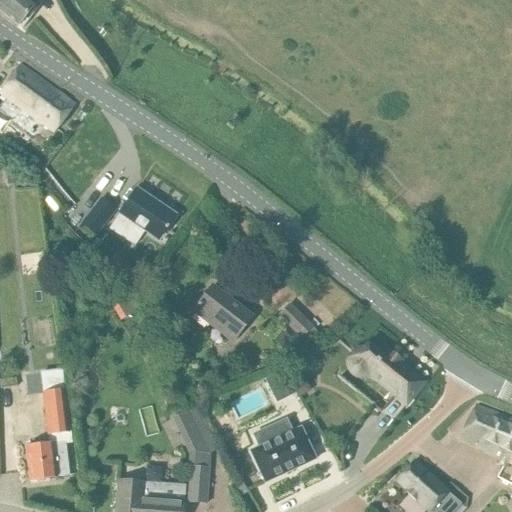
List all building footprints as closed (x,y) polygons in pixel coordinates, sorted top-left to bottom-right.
[(30,0),(0,0),(0,11),(18,26),(35,4),(30,0)] [(0,92),(55,132),(75,105),(21,65),(13,75),(0,92)] [(16,175),(7,176),(7,185),(16,184),(16,175)] [(110,230),(135,247),(145,231),(158,240),(166,228),(167,229),(169,227),(167,226),(175,215),(137,189),(110,230)] [(52,195),(45,201),(55,213),(62,207),(52,195)] [(97,234),(116,211),(102,199),(82,223),(97,234)] [(46,255),(38,256),(40,274),(49,273),(46,255)] [(115,255),(103,267),(127,288),(138,276),(115,255)] [(156,283),(153,286),(153,290),(156,293),(161,293),(164,290),(164,286),(161,283),(156,283)] [(252,316),(213,287),(194,311),(233,341),(252,316)] [(138,310),(125,288),(108,298),(121,320),(138,310)] [(290,305),(279,316),(301,338),(313,327),(290,305)] [(286,352),(295,342),(284,331),(274,341),(286,352)] [(373,378),(393,395),(395,396),(406,405),(407,403),(424,383),(386,352),(382,357),(368,345),(360,355),(355,351),(350,358),(349,362),(349,366),(350,370),(353,373),(357,375),(361,376),(365,375),(369,375),(373,378)] [(300,370),(289,376),(300,397),(312,391),(300,370)] [(16,378),(0,380),(0,382),(1,389),(17,387),(16,378)] [(511,419),(476,406),(463,440),(511,459),(511,419)] [(51,445),(26,447),(27,461),(30,481),(69,476),(67,456),(63,427),(60,407),(43,409),(47,438),(50,438),(51,445)] [(258,447),(249,451),(265,485),(317,460),(302,426),(292,431),(287,418),(252,434),(258,447)] [(212,432),(188,444),(192,452),(191,464),(190,482),(188,502),(206,503),(207,483),(208,465),(209,454),(221,449),(212,432)] [(406,492),(428,511),(429,511),(430,511),(429,511),(453,511),(461,504),(449,492),(428,475),(414,462),(396,481),(407,491),(406,492)] [(118,482),(116,505),(115,511),(182,511),(184,497),(156,494),(155,498),(144,497),(145,484),(118,482)] [(241,482),(231,488),(237,498),(247,492),(241,482)]
